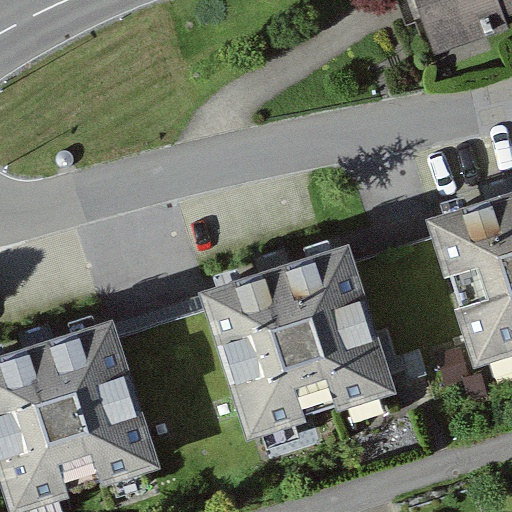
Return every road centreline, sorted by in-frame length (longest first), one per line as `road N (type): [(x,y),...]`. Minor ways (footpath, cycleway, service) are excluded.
road 1 (residential): [(0,204),(26,209),(511,97)]
road 2 (residential): [(511,419),(216,509)]
